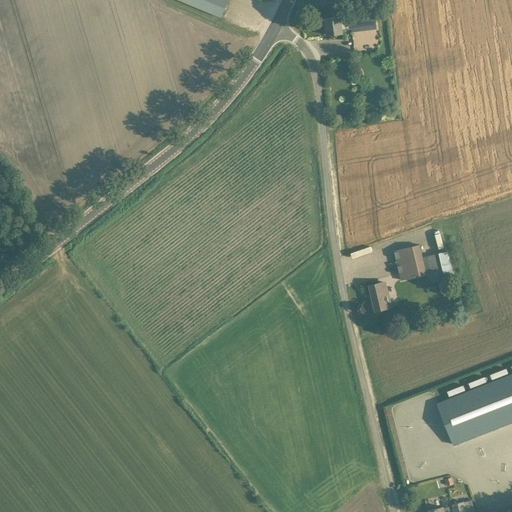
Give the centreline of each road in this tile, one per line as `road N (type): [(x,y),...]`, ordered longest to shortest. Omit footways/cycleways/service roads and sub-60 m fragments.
road 1 (unclassified): [(393,511),(332,246),(313,59),(277,24)]
road 2 (tertiary): [(0,286),(185,138),(236,87),(277,24)]
